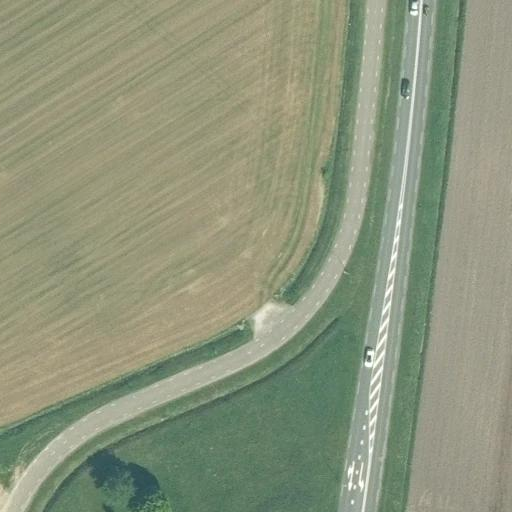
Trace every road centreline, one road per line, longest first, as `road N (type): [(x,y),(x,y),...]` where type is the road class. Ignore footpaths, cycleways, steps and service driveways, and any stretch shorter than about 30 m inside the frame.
road 1 (unclassified): [(10,511),(39,466),(89,423),(253,350),(315,294),(337,259),(355,196),(374,0)]
road 2 (primary): [(356,511),(419,0)]
